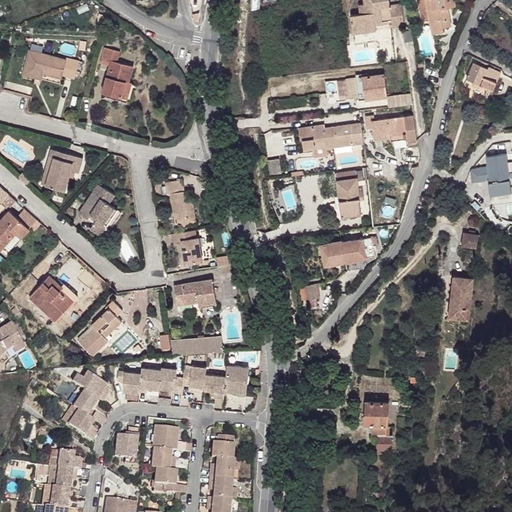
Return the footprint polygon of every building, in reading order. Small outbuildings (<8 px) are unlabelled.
[(351,16),(353,34),(376,31),(375,23),(391,20),(392,27),(404,26),(402,5),(390,6),(389,0),(363,0),(364,4),(359,5),(360,14),(351,16)] [(429,17),(432,34),(444,31),(443,27),(451,26),(447,8),(456,6),(454,0),(417,0),(421,19),(429,17)] [(413,41),(412,31),(405,32),(406,42),(413,41)] [(120,52),(105,48),(100,63),(109,65),(102,92),(122,98),(126,81),(129,82),(134,66),(118,62),(120,52)] [(29,50),(23,74),(35,77),(36,71),(43,73),(62,78),(62,76),(75,79),(79,61),(66,57),(66,60),(29,50)] [(474,62),(467,79),(493,90),(501,72),(500,72),(489,66),(488,69),(474,62)] [(347,79),(349,99),(359,97),(359,100),(387,97),(386,86),(385,74),(356,77),(356,78),(347,79)] [(338,81),(340,100),(349,99),(347,79),(338,81)] [(129,82),(126,81),(122,98),(128,99),(132,83),(129,82)] [(386,86),(387,97),(395,95),(394,85),(386,86)] [(387,97),(389,107),(412,105),(411,94),(399,95),(395,95),(387,97)] [(372,128),(374,140),(391,138),(390,136),(407,133),(407,139),(408,142),(417,141),(414,115),(397,117),(386,119),(374,120),(374,115),(365,116),(367,128),(372,128)] [(333,136),(334,147),(351,145),(363,143),(361,124),(334,127),(335,135),(333,136)] [(313,148),(314,157),(328,155),(327,148),(334,147),(333,136),(335,135),(334,127),(325,129),(325,125),(299,128),(301,140),(303,140),(304,149),(313,148)] [(352,151),(351,145),(334,147),(335,153),(352,151)] [(54,158),(46,186),(65,191),(69,176),(71,170),(75,171),(79,173),(83,158),(51,149),(49,157),(54,158)] [(511,193),(510,178),(511,177),(511,172),(509,173),(506,154),(486,156),(489,176),(487,176),(490,195),(511,193)] [(46,186),(54,158),(49,157),(41,185),(46,186)] [(268,161),(270,173),(281,172),(279,159),(268,161)] [(337,180),(341,216),(361,214),(360,200),(358,186),(357,177),(356,171),(335,174),(336,181),(337,180)] [(171,194),(174,213),(178,213),(181,227),(197,224),(191,190),(185,191),(183,180),(165,183),(167,194),(171,194)] [(98,184),(79,213),(80,214),(79,216),(85,220),(86,218),(94,223),(90,229),(96,233),(99,235),(102,234),(104,233),(106,231),(106,229),(106,227),(105,225),(104,224),(115,208),(108,203),(114,195),(98,184)] [(1,203),(7,209),(15,201),(8,194),(1,203)] [(115,208),(104,224),(105,225),(106,227),(118,210),(115,208)] [(10,211),(0,221),(0,251),(4,247),(16,234),(21,238),(21,239),(30,229),(10,211)] [(169,214),(171,229),(181,227),(178,213),(174,213),(169,214)] [(182,241),(185,264),(202,261),(199,237),(197,238),(196,230),(173,234),(174,242),(182,241)] [(463,233),(461,246),(476,248),(478,235),(475,235),(475,232),(469,231),(469,234),(463,233)] [(16,234),(4,247),(9,251),(21,238),(16,234)] [(342,242),(346,262),(367,258),(366,257),(375,255),(373,247),(379,246),(377,236),(342,242)] [(321,244),(325,266),(346,262),(342,242),(342,240),(321,244)] [(217,258),(218,266),(229,264),(229,259),(228,256),(217,258)] [(63,288),(49,276),(30,297),(56,321),(78,297),(65,285),(63,288)] [(453,276),(448,318),(468,320),(473,279),(453,276)] [(174,286),(177,305),(193,302),(198,302),(199,305),(217,302),(213,279),(174,286)] [(309,298),(309,300),(320,298),(318,283),(308,285),(309,298)] [(80,343),(92,356),(108,341),(105,338),(109,334),(122,322),(117,316),(123,311),(114,301),(106,309),(107,310),(92,325),(95,328),(80,343)] [(0,362),(2,361),(4,363),(10,358),(15,354),(12,349),(22,344),(11,324),(0,330),(0,362)] [(80,343),(95,328),(92,325),(77,339),(80,343)] [(160,336),(162,350),(171,348),(168,334),(160,336)] [(171,340),(173,355),(224,350),(222,336),(171,340)] [(12,349),(15,354),(25,349),(22,344),(12,349)] [(226,376),(224,393),(238,394),(238,396),(246,397),(249,367),(227,365),(226,376)] [(184,378),(183,385),(192,386),(202,387),(205,387),(206,374),(207,367),(192,366),(192,370),(184,369),(184,378)] [(141,373),(140,392),(147,393),(148,389),(159,390),(159,389),(161,369),(142,367),(141,373)] [(161,369),(159,389),(167,390),(175,390),(175,393),(182,393),(183,385),(184,378),(176,377),(177,369),(162,367),(161,369)] [(124,381),(123,392),(126,392),(138,393),(140,393),(140,392),(141,373),(118,371),(118,380),(124,381)] [(99,399),(102,402),(106,395),(102,393),(107,386),(87,372),(83,379),(77,375),(72,382),(84,390),(99,399)] [(205,387),(205,390),(210,391),(215,391),(214,396),(214,398),(224,399),(224,393),(226,376),(206,374),(205,387)] [(78,410),(87,416),(99,399),(84,390),(73,406),(78,410)] [(377,436),(377,443),(393,444),(393,436),(387,436),(387,425),(388,425),(389,402),(366,401),(365,424),(372,424),(372,436),(377,436)] [(62,420),(68,424),(78,410),(73,406),(72,405),(62,420)] [(68,424),(92,441),(97,434),(93,431),(89,429),(92,426),(95,421),(91,419),(87,416),(78,410),(68,424)] [(95,421),(102,426),(106,420),(96,412),(91,419),(95,421)] [(155,425),(152,447),(154,447),(172,449),(191,452),(191,444),(177,442),(179,428),(155,425)] [(134,433),(134,436),(138,436),(139,428),(128,427),(127,432),(134,433)] [(125,457),(136,459),(138,436),(134,436),(117,434),(114,456),(125,457)] [(217,442),(213,442),(211,457),(217,457),(233,459),(235,444),(233,444),(233,436),(218,435),(217,442)] [(67,439),(63,445),(70,448),(73,444),(67,439)] [(154,447),(151,467),(156,468),(169,469),(170,461),(171,456),(172,449),(154,447)] [(52,450),(49,465),(51,465),(57,466),(59,451),(52,450)] [(58,466),(90,471),(91,464),(82,463),(83,460),(74,458),(75,453),(59,451),(57,466),(58,466)] [(210,469),(209,477),(233,480),(234,470),(235,459),(233,459),(217,457),(216,465),(215,469),(210,469)] [(51,465),(47,486),(55,487),(58,466),(51,465)] [(70,489),(71,481),(75,482),(76,478),(88,480),(90,471),(58,466),(55,487),(70,489)] [(156,468),(153,491),(164,492),(165,484),(164,490),(166,492),(186,493),(187,486),(176,485),(177,470),(169,469),(156,468)] [(233,480),(209,477),(209,485),(214,486),(213,490),(213,497),(231,499),(232,488),(233,480)] [(45,505),(66,509),(70,489),(55,487),(47,486),(45,485),(42,505),(45,505)] [(107,497),(104,511),(126,511),(128,500),(107,497)] [(211,510),(211,511),(229,511),(231,499),(213,497),(208,497),(207,505),(212,505),(211,510)] [(135,511),(137,502),(128,500),(126,511),(135,511)]
